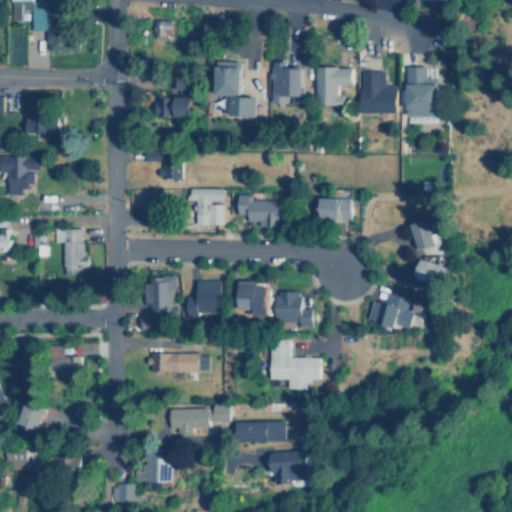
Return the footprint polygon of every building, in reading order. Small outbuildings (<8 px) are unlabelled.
[(76,50),(76,29),(58,29),(58,0),(11,0),(12,19),(21,19),(21,10),(31,10),(31,30),(47,29),(47,51),(76,50)] [(215,95),(230,96),(229,116),(257,117),(258,97),(241,97),(242,61),(216,60),(215,95)] [(271,103),(287,103),(287,96),(303,96),(303,67),(281,67),(281,62),(272,61),(271,103)] [(352,84),(352,66),(315,67),(316,105),(344,104),(343,93),(337,93),(337,84),(352,84)] [(406,114),(437,115),(438,78),(426,77),(426,66),(407,66),(406,114)] [(396,84),(384,84),(385,71),(361,71),(360,111),(396,111),(396,84)] [(193,96),(155,96),(155,116),(193,116),(193,96)] [(26,132),(49,133),(50,114),(26,114),(26,132)] [(159,177),(182,178),(182,164),(175,164),(176,150),(145,149),(145,160),(160,160),(159,177)] [(38,155),(0,154),(0,171),(8,172),(7,193),(21,193),(22,184),(33,185),(34,169),(38,170),(38,155)] [(223,224),(223,202),(223,188),(190,187),(190,199),(195,199),(195,223),(223,224)] [(278,200),(253,199),(253,194),(238,193),(237,214),(247,214),(247,220),(259,220),(259,226),(277,226),(278,200)] [(320,197),(320,219),(351,219),(352,197),(320,197)] [(411,223),(418,249),(435,244),(428,218),(411,223)] [(63,241),(63,274),(80,274),(80,266),(87,266),(87,255),(82,255),(82,228),(54,228),(54,241),(63,241)] [(424,281),(422,288),(437,293),(445,266),(422,258),(415,278),(424,281)] [(174,275),(146,274),(146,301),(149,301),(149,311),(173,312),(174,275)] [(221,279),(197,279),(196,295),(187,295),(187,316),(199,316),(199,311),(221,312),(221,279)] [(268,285),(258,285),(258,279),(239,279),(239,308),(253,309),(253,314),(268,314),(268,285)] [(276,291),(276,321),(298,321),(298,326),(311,326),(312,300),(305,300),(305,291),(276,291)] [(368,318),(409,328),(414,309),(408,308),(411,298),(388,293),(386,302),(372,299),(368,318)] [(320,356),(289,356),(290,337),(270,337),(269,377),(287,378),(287,387),(309,388),(309,378),(320,378),(320,356)] [(63,344),(47,344),(48,375),(81,374),(80,354),(63,355),(63,344)] [(198,352),(148,351),(148,370),(198,371),(198,352)] [(0,411),(1,414),(8,411),(3,396),(2,396),(0,390),(0,411)] [(169,407),(169,427),(177,427),(177,431),(193,431),(193,426),(209,426),(209,420),(229,420),(230,402),(213,402),(213,407),(169,407)] [(20,422),(27,424),(27,428),(40,431),(44,406),(23,403),(20,422)] [(237,440),(286,439),(285,419),(236,420),(237,440)] [(7,448),(6,468),(39,469),(39,450),(7,448)] [(270,473),(277,472),(277,483),(309,482),(309,450),(270,450),(270,473)] [(173,479),(172,451),(144,452),(144,464),(133,464),(134,480),(173,479)] [(134,482),(112,482),(112,501),(141,500),(141,493),(135,493),(134,482)]
